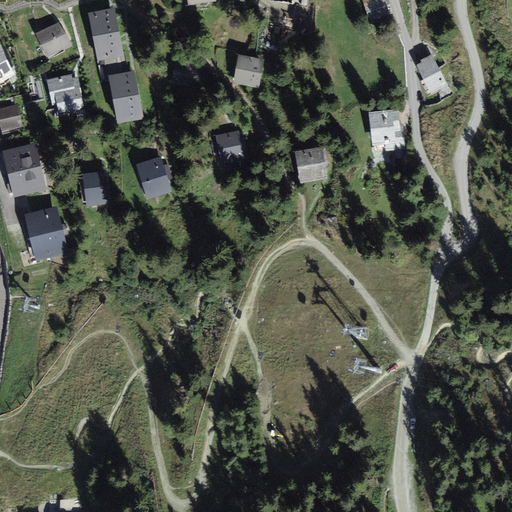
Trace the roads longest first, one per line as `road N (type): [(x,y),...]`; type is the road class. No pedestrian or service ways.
road 1 (track): [(308,240),(286,246),(259,274),(192,502),(168,496),(147,379),(125,336),(88,337),(21,414),(0,420)]
road 2 (track): [(121,0),(199,56),(252,108),(304,205),(308,240)]
road 3 (residential): [(449,252),(472,246),(461,166),(483,98),(460,0)]
road 4 (track): [(308,240),(418,356),(400,458)]
road 5 (residential): [(393,0),(408,48),(415,128),(448,207),(449,252)]
